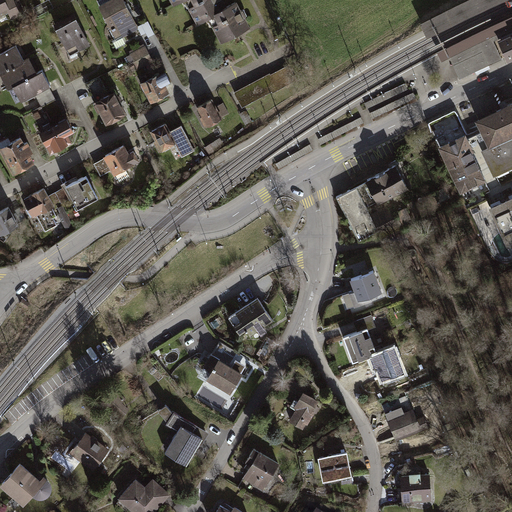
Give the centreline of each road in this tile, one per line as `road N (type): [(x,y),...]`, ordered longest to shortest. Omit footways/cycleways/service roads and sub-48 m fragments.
road 1 (residential): [(321,246),(298,249),(120,356),(49,407),(0,457)]
road 2 (residential): [(305,170),(225,219),(137,218),(102,228),(15,283)]
road 3 (residential): [(0,194),(206,85)]
road 4 (residential): [(511,70),(305,170)]
road 5 (residential): [(189,511),(299,337)]
road 6 (residential): [(373,511),(368,436),(299,337)]
road 7 (track): [(321,246),(390,238),(457,207)]
